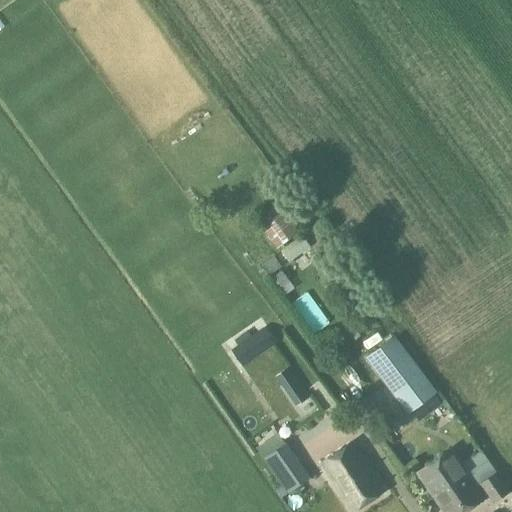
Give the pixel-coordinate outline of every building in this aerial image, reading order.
[(278,201),(254,215),(273,247),(297,233),(278,201)] [(289,262),(309,247),(301,237),(281,251),(289,262)] [(279,290),(290,283),(282,272),(272,279),(279,290)] [(293,300),(307,327),(321,320),(308,293),(293,300)] [(243,366),(276,344),(265,329),(232,350),(243,366)] [(395,336),(365,359),(408,414),(437,392),(395,336)] [(283,386),(297,377),(290,367),(276,376),(283,386)] [(281,499),(311,479),(286,443),(285,445),(278,435),(257,449),(283,487),(276,492),(281,499)] [(350,511),(353,511),(384,492),(352,443),(321,463),(350,511)] [(451,449),(418,472),(445,511),(464,511),(484,498),(477,487),(480,485),(493,504),(511,492),(482,450),(482,451),(461,465),(451,449)]
